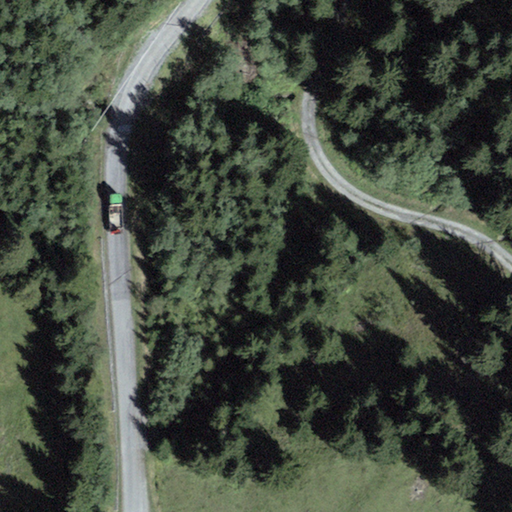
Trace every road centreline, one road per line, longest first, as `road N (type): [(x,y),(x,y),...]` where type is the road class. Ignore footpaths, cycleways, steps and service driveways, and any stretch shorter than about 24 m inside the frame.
road 1 (unclassified): [(139,511),(144,409),(119,138),(185,0)]
road 2 (track): [(321,0),(300,64),(302,139),(347,200),(442,225),(511,269)]
